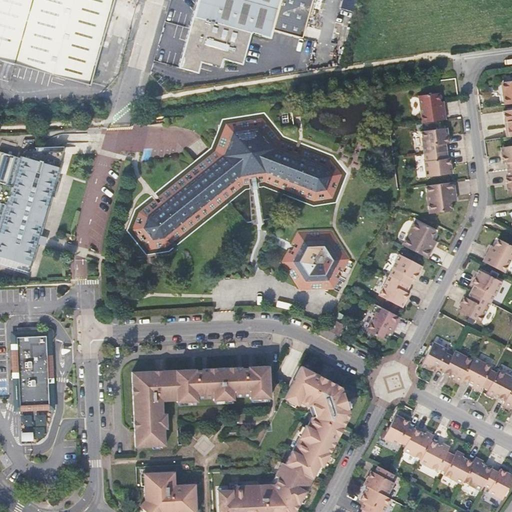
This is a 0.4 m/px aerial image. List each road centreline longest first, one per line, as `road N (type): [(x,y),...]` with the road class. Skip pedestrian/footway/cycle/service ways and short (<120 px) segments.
road 1 (residential): [(475,69),(470,88),(483,195),(477,221),(393,384)]
road 2 (residential): [(87,331),(263,323),(295,329),(393,384)]
road 3 (residential): [(95,480),(87,331)]
road 4 (residential): [(324,511),(393,384)]
road 5 (residential): [(393,384),(511,444)]
road 6 (unknown): [(0,87),(102,95),(130,86)]
